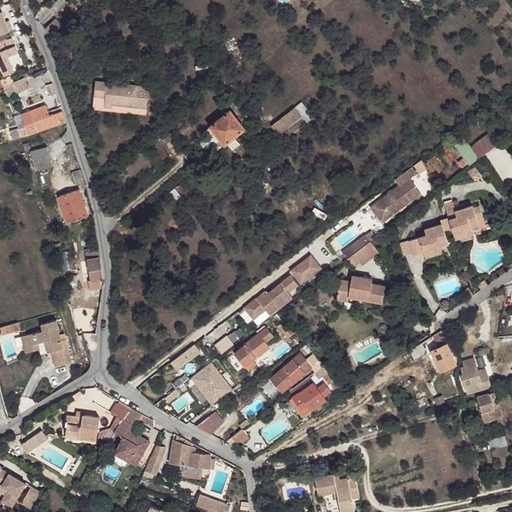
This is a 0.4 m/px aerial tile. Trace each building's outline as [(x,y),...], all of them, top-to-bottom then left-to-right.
[(3,11),(0,11),(0,34),(13,30),(10,20),(6,21),(3,11)] [(45,29),(52,36),(63,25),(56,18),(45,29)] [(12,38),(0,42),(0,65),(1,65),(5,75),(14,71),(7,56),(18,51),(12,38)] [(25,78),(4,86),(7,93),(28,85),(25,78)] [(147,108),(149,87),(96,81),(94,96),(105,97),(104,107),(112,108),(112,105),(147,108)] [(50,95),(56,92),(53,83),(46,85),(50,95)] [(146,114),(147,108),(112,105),(112,108),(104,107),(105,97),(94,96),(93,109),(146,114)] [(66,122),(62,111),(49,115),(48,111),(46,105),(23,113),(27,125),(30,134),(66,122)] [(271,126),(278,135),(289,127),(294,132),(306,122),(295,107),(271,126)] [(226,143),(234,137),(244,129),(230,111),(211,126),(225,144),(226,143)] [(21,137),(30,134),(27,125),(18,128),(21,137)] [(225,144),(211,126),(204,132),(218,150),(225,144)] [(13,140),(21,137),(18,128),(10,131),(13,140)] [(469,165),(499,143),(491,133),(471,147),(464,138),(454,146),(469,165)] [(240,144),(234,137),(226,143),(233,151),(240,144)] [(47,147),(31,151),(36,169),(52,165),(47,147)] [(458,162),(462,168),(467,164),(462,159),(458,162)] [(399,186),(379,201),(390,216),(421,193),(410,179),(417,173),(412,167),(395,180),(399,186)] [(77,185),(85,181),(81,169),(73,172),(77,185)] [(79,190),(59,196),(68,222),(88,216),(79,190)] [(390,216),(379,201),(371,207),(382,222),(390,216)] [(445,234),(453,231),(454,234),(462,231),(462,230),(470,227),(469,224),(477,221),(477,219),(483,217),(479,206),(473,208),(472,205),(465,208),(456,211),(454,206),(453,202),(444,204),(449,217),(441,220),(442,224),(435,226),(425,229),(427,236),(409,242),(413,255),(424,252),(432,250),(431,248),(440,245),(448,243),(445,234)] [(244,217),(250,226),(257,222),(251,213),(244,217)] [(472,234),(470,227),(462,230),(462,231),(454,234),(456,240),(472,234)] [(352,245),(356,250),(369,240),(365,234),(352,245)] [(347,259),(353,267),(360,262),(362,265),(379,252),(370,241),(347,259)] [(342,252),(346,257),(356,250),(352,245),(342,252)] [(442,253),(440,245),(431,248),(432,250),(424,252),(426,258),(442,253)] [(71,251),(60,253),(64,271),(74,269),(71,251)] [(87,260),(100,258),(99,251),(86,253),(87,260)] [(293,268),(304,282),(321,268),(311,255),(293,268)] [(103,279),(100,258),(87,260),(88,261),(91,281),(88,281),(90,289),(102,287),(102,279),(103,279)] [(88,281),(91,281),(88,261),(80,262),(84,282),(88,281)] [(291,270),(301,284),(304,282),(293,268),(291,270)] [(245,308),(254,319),(265,310),(270,316),(292,298),(289,293),(298,285),(291,275),(268,294),(267,294),(258,301),(256,299),(245,308)] [(340,280),(337,299),(348,301),(349,297),(382,302),(385,286),(371,283),(372,279),(352,275),(351,281),(340,280)] [(477,285),(481,290),(488,285),(484,280),(477,285)] [(256,299),(258,301),(267,294),(265,291),(256,299)] [(43,331),(25,335),(29,351),(40,349),(39,342),(45,341),(49,343),(52,351),(56,367),(72,363),(65,333),(61,334),(57,320),(45,323),(46,330),(43,331)] [(18,323),(1,327),(3,334),(20,330),(18,323)] [(281,329),(288,338),(291,335),(294,339),(296,338),(286,325),(281,329)] [(245,366),(253,360),(269,348),(265,342),(273,336),(266,328),(246,343),(244,341),(240,345),(242,347),(237,351),(234,353),(244,366),(245,366)] [(431,351),(440,371),(456,364),(441,330),(434,335),(439,347),(431,351)] [(240,337),(236,331),(228,336),(233,343),(240,337)] [(25,335),(21,336),(25,352),(29,351),(25,335)] [(410,350),(414,359),(425,352),(425,349),(422,343),(410,350)] [(176,369),(200,351),(195,344),(171,362),(176,369)] [(270,379),(279,390),(289,381),(292,385),(312,367),(315,372),(323,366),(313,354),(306,359),(300,352),(270,379)] [(462,375),(468,393),(490,386),(485,369),(477,371),(473,358),(463,361),(465,366),(462,367),(464,374),(462,375)] [(248,370),(256,364),(253,360),(245,366),(248,370)] [(331,382),(337,390),(341,387),(328,371),(328,372),(323,366),(315,372),(314,373),(319,379),(322,377),(328,384),(331,382)] [(279,390),(282,393),(292,385),(289,381),(279,390)] [(296,408),(303,417),(326,400),(324,397),(331,392),(324,382),(317,388),(314,382),(292,398),(298,406),(296,408)] [(477,397),(482,413),(485,422),(502,417),(498,405),(497,405),(492,392),(477,397)] [(435,398),(437,404),(444,401),(442,396),(435,398)] [(298,406),(292,398),(290,400),(296,408),(298,406)] [(99,437),(110,440),(114,433),(119,425),(120,425),(131,408),(121,402),(119,405),(117,404),(111,413),(117,417),(110,428),(100,432),(99,437)] [(185,418),(197,426),(209,416),(201,405),(185,418)] [(123,438),(115,453),(137,465),(150,442),(133,432),(140,419),(153,427),(154,425),(154,421),(131,408),(120,425),(119,425),(114,433),(117,434),(123,438)] [(197,426),(211,434),(222,423),(214,413),(209,416),(197,426)] [(485,422),(482,413),(474,416),(477,425),(485,422)] [(67,425),(66,433),(79,435),(78,437),(96,440),(100,418),(84,415),(83,415),(82,417),(76,416),(67,415),(66,425),(67,425)] [(240,425),(242,429),(249,423),(247,420),(240,425)] [(243,443),(249,438),(242,429),(231,437),(236,443),(237,444),(241,440),(243,443)] [(27,453),(48,439),(42,430),(21,444),(27,453)] [(110,440),(108,443),(110,445),(117,434),(114,433),(110,440)] [(492,448),(507,444),(505,435),(490,439),(492,448)] [(236,443),(231,437),(227,441),(231,446),(233,446),(236,443)] [(202,467),(210,468),(211,459),(211,455),(195,453),(196,448),(173,440),(170,463),(181,464),(202,467)] [(156,445),(152,456),(161,460),(165,448),(156,445)] [(156,474),(161,460),(152,456),(146,470),(156,474)] [(201,479),(202,467),(181,464),(180,476),(201,479)] [(0,491),(6,495),(2,501),(12,507),(25,484),(1,469),(2,467),(0,465),(0,491)] [(355,511),(352,498),(359,497),(355,475),(347,476),(348,478),(340,480),(339,474),(315,479),(318,496),(337,492),(340,511),(355,511)] [(31,487),(22,503),(30,508),(39,492),(31,487)] [(201,494),(198,504),(211,509),(209,511),(217,511),(218,511),(223,511),(224,510),(228,511),(230,505),(201,494)]
